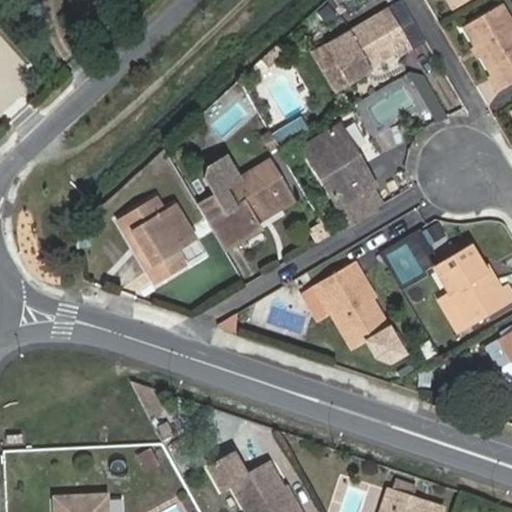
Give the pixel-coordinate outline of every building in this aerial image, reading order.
[(444,0),(450,10),(466,0),(444,0)] [(460,27),(498,90),(511,81),(511,29),(497,5),(460,27)] [(350,88),(371,75),(373,74),(396,61),(398,64),(413,54),(391,17),(318,60),(332,85),(344,78),(350,88)] [(373,78),(371,75),(350,88),(351,91),(373,78)] [(344,78),(332,85),(339,98),(351,91),(350,88),(344,78)] [(279,144),(311,132),(305,117),(273,129),(279,144)] [(351,169),(355,159),(336,127),(300,149),(336,209),(365,192),(351,169)] [(372,188),(355,159),(351,169),(365,192),(372,188)] [(213,194),(196,204),(224,252),(259,231),(256,226),(252,218),(290,195),(269,160),(238,179),(230,165),(218,162),(207,169),(205,180),(213,194)] [(368,194),(338,212),(346,225),(376,207),(368,194)] [(294,202),(290,195),(252,218),(256,226),(294,202)] [(117,220),(125,234),(133,230),(142,248),(136,252),(155,285),(184,267),(174,253),(194,242),(173,206),(164,211),(155,198),(117,220)] [(133,230),(125,234),(136,252),(142,248),(133,230)] [(427,258),(467,327),(511,301),(511,299),(504,286),(496,291),(464,236),(427,258)] [(393,361),(405,354),(351,265),(314,286),(331,314),(352,350),(366,341),(377,357),(393,361)] [(331,314),(314,286),(302,294),(318,321),(331,314)] [(236,315),(217,327),(235,332),(236,315)] [(511,331),(494,342),(507,363),(511,364),(511,331)] [(500,368),(499,374),(511,396),(511,364),(507,363),(500,368)] [(144,470),(159,465),(153,448),(138,453),(144,470)] [(237,457),(211,471),(224,494),(234,489),(247,511),(297,511),(286,492),(272,466),(250,479),(237,457)] [(302,511),(290,490),(286,492),(297,511),(302,511)] [(442,511),(443,510),(387,490),(381,509),(386,511),(385,511),(442,511)] [(109,511),(109,496),(54,497),(54,511),(109,511)]
